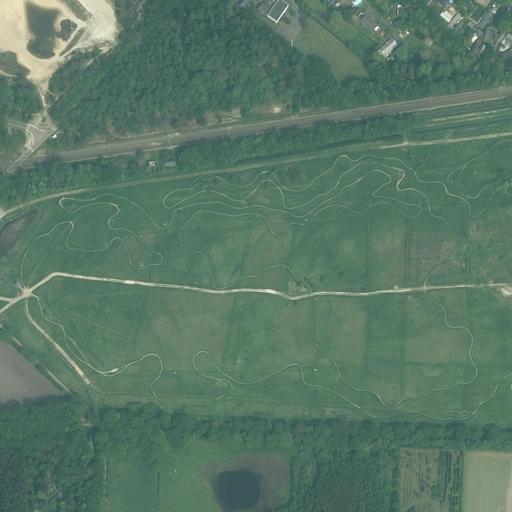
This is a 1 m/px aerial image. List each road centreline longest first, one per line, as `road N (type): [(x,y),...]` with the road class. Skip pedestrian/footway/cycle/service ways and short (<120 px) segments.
road 1 (track): [(0,215),(84,190),(360,147),(511,133)]
road 2 (track): [(511,433),(90,424)]
road 3 (track): [(25,294),(33,321),(101,391),(355,405)]
road 4 (track): [(511,423),(166,411)]
road 5 (tertiary): [(46,136),(191,0)]
